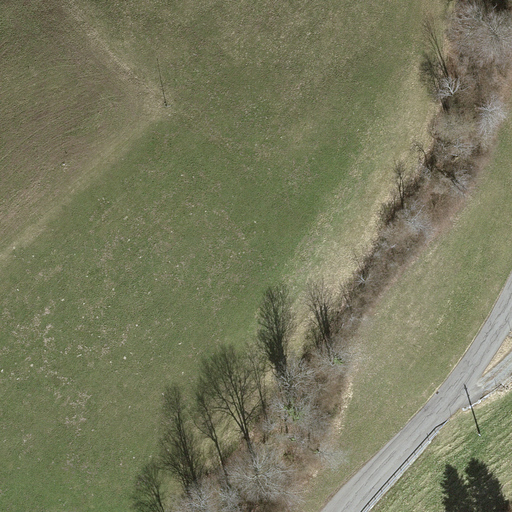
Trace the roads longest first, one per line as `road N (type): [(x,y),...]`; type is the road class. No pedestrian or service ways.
road 1 (track): [(162,511),(240,333),(302,227),(407,0)]
road 2 (tertiary): [(342,511),(457,386),(511,301)]
